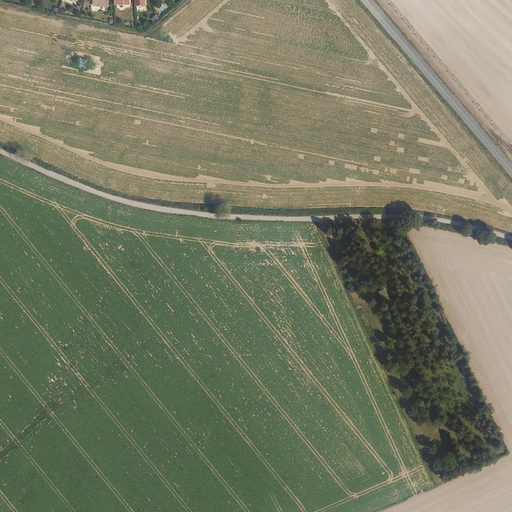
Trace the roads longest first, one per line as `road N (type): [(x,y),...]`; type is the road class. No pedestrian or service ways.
road 1 (track): [(511,238),(400,216),(185,215),(109,199),(0,152)]
road 2 (tertiary): [(511,171),(366,0)]
